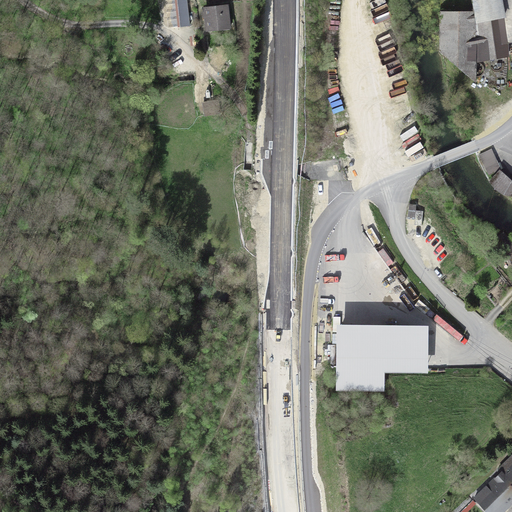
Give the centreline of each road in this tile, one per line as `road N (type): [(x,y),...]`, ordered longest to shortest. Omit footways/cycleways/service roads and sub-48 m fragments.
road 1 (primary): [(287,0),(282,299),(289,511)]
road 2 (unclassified): [(383,181),(326,225),(309,277),(312,511)]
road 3 (unclassified): [(350,0),(351,70),(383,181)]
road 4 (unclassified): [(511,123),(383,181)]
